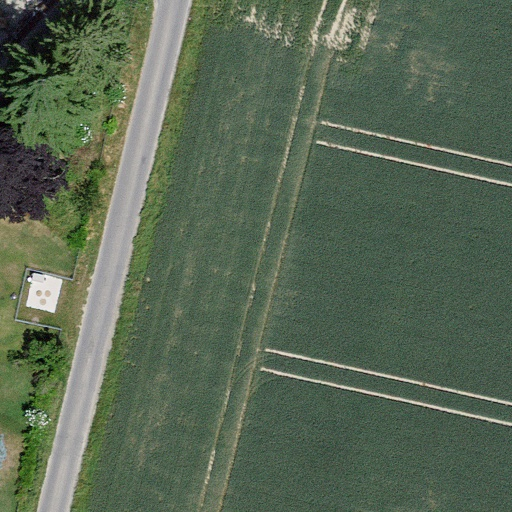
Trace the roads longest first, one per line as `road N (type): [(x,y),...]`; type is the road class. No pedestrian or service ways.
road 1 (unclassified): [(171,0),(57,511)]
road 2 (unknown): [(0,124),(100,13),(165,0)]
